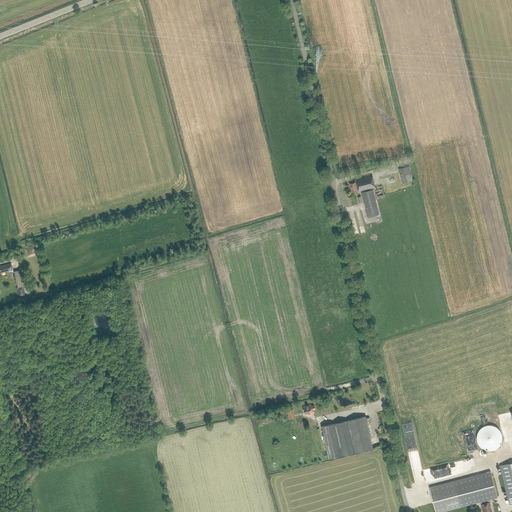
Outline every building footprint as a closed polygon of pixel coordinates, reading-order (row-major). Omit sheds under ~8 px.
[(409,166),(398,169),(402,183),(413,180),(409,166)] [(375,187),(372,175),(355,179),(355,180),(356,182),(350,184),(352,192),(357,190),(358,190),(359,190),(360,191),(375,187)] [(379,215),(373,189),(361,193),(367,218),(379,215)] [(0,273),(12,270),(11,264),(0,267),(0,273)] [(23,284),(21,277),(16,278),(18,287),(17,288),(19,296),(30,294),(28,285),(25,285),(25,283),(23,284)] [(313,410),(314,409),(313,405),(311,405),(310,404),(303,406),(304,415),(313,413),(313,410)] [(295,418),(292,409),(286,411),(288,420),(295,418)] [(329,458),(373,448),(366,416),(321,426),(329,458)] [(502,441),(502,438),(502,435),(501,432),(499,429),(497,427),(494,426),(491,425),(488,425),(485,426),(482,427),(480,429),(478,432),(477,435),(477,438),(477,441),(478,444),(480,446),(482,448),(485,450),(488,450),(491,450),(494,450),(497,448),(499,446),(501,444),(502,441)] [(511,462),(499,466),(509,504),(511,503),(511,462)] [(434,511),(438,511),(480,502),(481,504),(483,511),(487,511),(492,511),(489,499),(498,497),(490,471),(428,487),(434,511)]
